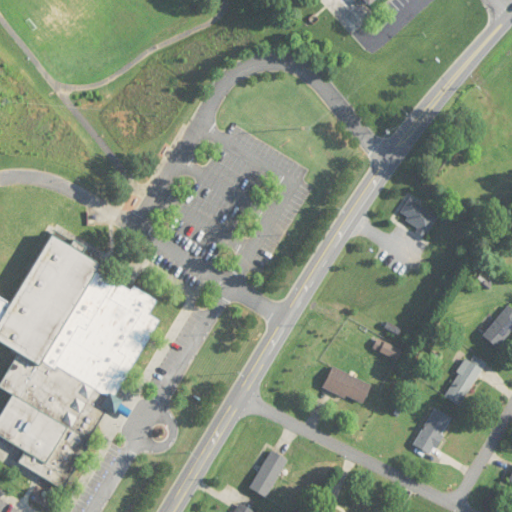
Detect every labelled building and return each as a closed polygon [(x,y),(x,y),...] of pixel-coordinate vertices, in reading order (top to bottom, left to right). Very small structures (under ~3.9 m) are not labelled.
[(65,489),(107,409),(116,414),(123,400),(117,397),(159,319),(150,315),(157,301),(97,270),(101,262),(49,235),(13,304),(0,297),(0,340),(19,350),(0,385),(0,388),(12,395),(0,416),(0,436),(25,450),(18,464),(65,489)] [(497,347),(511,330),(511,308),(509,306),(483,335),(497,347)] [(374,350),(399,360),(403,351),(378,340),(374,350)] [(444,396),(460,406),(487,363),(471,353),(444,396)] [(363,405),(372,385),(333,367),(323,388),(363,405)] [(452,418),(434,408),(414,446),(432,455),(452,418)] [(288,460),(272,450),(249,487),(266,497),(288,460)] [(232,511),(254,511),(255,511),(239,502),(232,511)]
